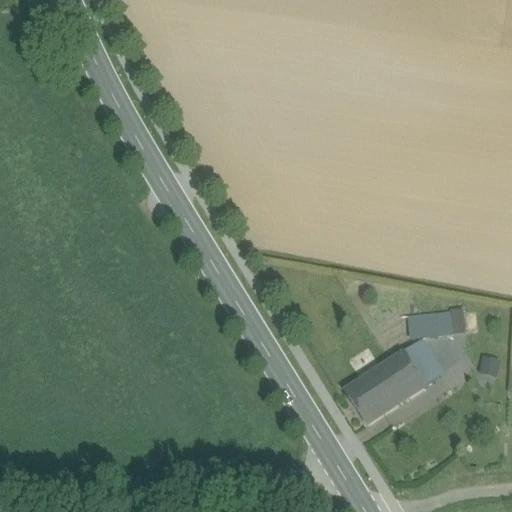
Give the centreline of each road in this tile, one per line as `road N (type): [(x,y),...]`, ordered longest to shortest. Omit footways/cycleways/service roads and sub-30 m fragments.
road 1 (tertiary): [(372,511),(142,138),(77,0)]
road 2 (track): [(0,492),(298,481),(368,466)]
